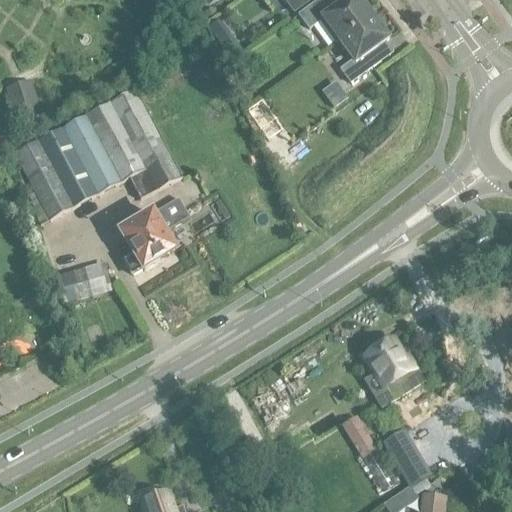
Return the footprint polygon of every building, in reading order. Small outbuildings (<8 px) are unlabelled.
[(283,0),(294,14),(313,0),(283,0)] [(340,3),(337,0),(321,0),(298,17),(309,31),(320,23),(335,45),(339,42),(372,18),(371,17),(373,15),(366,6),(364,7),(359,0),(349,0),(344,4),(340,3)] [(389,41),(372,18),(339,42),(353,62),(340,71),(350,85),(381,63),(375,56),(376,50),(389,41)] [(242,52),(235,43),(225,51),(231,60),(242,52)] [(30,82),(24,84),(4,91),(17,127),(43,118),(30,82)] [(342,92),(328,103),(335,111),(348,101),(342,92)] [(134,93),(15,158),(35,196),(30,199),(41,229),(130,180),(142,202),(181,180),(134,93)] [(263,104),(248,114),(268,142),(283,131),(263,104)] [(155,215),(121,235),(133,256),(132,257),(124,262),(133,276),(140,272),(142,271),(144,270),(159,261),(156,257),(174,246),(166,234),(190,220),(179,201),(155,215)] [(93,299),(86,271),(58,279),(65,306),(93,299)] [(0,312),(14,321),(20,310),(2,301),(0,304),(0,312)] [(392,343),(366,359),(376,375),(363,383),(381,412),(413,393),(404,378),(411,374),(392,343)] [(363,462),(377,453),(377,452),(357,419),(342,428),(362,461),(363,462)] [(404,432),(382,445),(410,491),(432,478),(404,432)] [(143,511),(183,511),(182,508),(175,511),(169,496),(141,506),(143,511)] [(444,511),(445,501),(425,498),(423,511),(444,511)]
